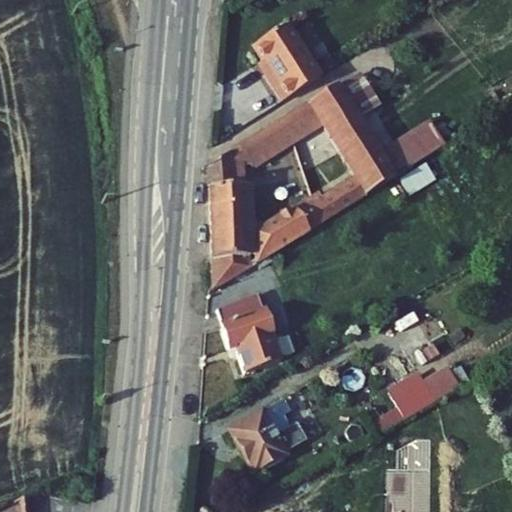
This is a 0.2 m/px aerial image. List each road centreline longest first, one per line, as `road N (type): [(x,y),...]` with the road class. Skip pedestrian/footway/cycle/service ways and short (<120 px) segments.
road 1 (primary): [(149,511),(195,0)]
road 2 (primary): [(160,0),(121,511)]
